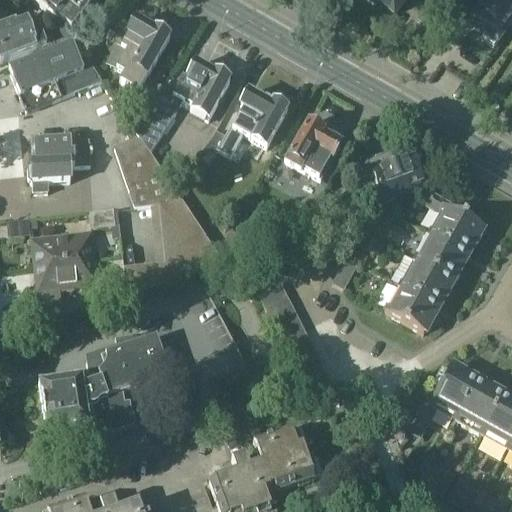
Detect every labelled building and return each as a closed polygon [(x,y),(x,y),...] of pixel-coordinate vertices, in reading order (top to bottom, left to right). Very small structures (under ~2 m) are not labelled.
[(27,4),(41,15),(51,0),(14,0),(24,7),(27,4)] [(51,0),(41,15),(56,25),(59,21),(71,30),(78,20),(79,21),(88,8),(92,10),(97,3),(94,1),(94,0),(51,0)] [(365,0),(374,7),(377,3),(393,17),(407,0),(365,0)] [(511,0),(486,0),(469,26),(484,36),(481,41),(493,50),(508,28),(511,30),(511,0)] [(117,50),(106,67),(122,76),(117,85),(138,97),(150,105),(156,95),(161,88),(148,80),(169,43),(168,37),(158,32),(154,34),(150,32),(155,23),(144,16),(138,25),(136,24),(120,52),(117,50)] [(0,65),(13,61),(45,49),(38,30),(32,33),(31,31),(21,35),(15,19),(0,24),(0,65)] [(26,116),(54,105),(101,85),(91,69),(83,74),(72,47),(8,73),(26,116)] [(132,132),(152,161),(160,148),(155,145),(182,103),(191,109),(188,113),(192,115),(208,125),(229,86),(228,85),(228,80),(219,75),(213,77),(212,77),(196,68),(188,82),(184,79),(169,103),(156,95),(150,105),(132,132)] [(222,143),(213,137),(204,153),(213,159),(217,153),(229,160),(242,138),(248,141),(247,142),(266,152),(293,104),(277,95),(270,106),(265,104),(264,105),(248,96),(240,112),(242,114),(231,133),(229,131),(222,143)] [(323,136),(307,127),(285,166),(321,185),(332,164),(340,148),(339,147),(342,141),(341,136),(334,132),(329,133),(325,140),(322,138),(323,136)] [(127,301),(223,266),(152,161),(132,132),(126,135),(129,142),(111,150),(133,213),(158,210),(163,264),(123,270),(126,292),(127,301)] [(33,198),(48,197),(47,187),(69,186),(68,171),(88,170),(88,155),(91,154),(91,152),(88,152),(87,144),(72,145),(72,141),(30,143),(32,168),(30,168),(30,169),(27,172),(27,184),(28,184),(31,187),(31,188),(32,188),(33,198)] [(420,181),(413,164),(408,165),(406,160),(395,154),(366,164),(361,177),(364,182),(361,183),(371,212),(410,198),(407,192),(421,187),(418,181),(420,181)] [(437,216),(413,261),(453,283),(455,280),(458,279),(461,274),(460,271),(475,243),(478,243),(482,237),(480,234),(482,230),(460,218),(463,212),(431,194),(423,208),(437,216)] [(289,233),(301,240),(302,238),(303,239),(302,237),(319,208),(307,202),(289,233)] [(304,239),(323,233),(332,215),(319,208),(302,237),(303,239),(304,239)] [(117,212),(89,215),(91,231),(119,228),(117,212)] [(364,229),(377,236),(381,227),(369,220),(364,229)] [(364,229),(359,238),(372,245),(377,236),(364,229)] [(30,244),(34,271),(94,264),(91,237),(30,244)] [(372,245),(359,238),(354,246),(367,253),(372,245)] [(346,264),(357,270),(364,257),(354,251),(346,264)] [(451,286),(453,283),(413,261),(388,309),(384,316),(423,338),(427,331),(429,330),(431,326),(430,323),(446,296),(449,295),(452,289),(451,286)] [(94,264),(34,271),(37,297),(97,290),(94,264)] [(252,287),(274,276),(268,264),(246,275),(252,287)] [(346,264),(339,275),(350,282),(357,270),(346,264)] [(339,275),(336,280),(332,287),(343,293),(347,286),(350,282),(339,275)] [(257,298),(280,287),(274,276),(252,287),(257,298)] [(99,311),(123,303),(121,286),(97,294),(99,311)] [(280,287),(257,298),(263,309),(286,298),(280,287)] [(166,347),(171,378),(239,354),(210,298),(134,324),(139,338),(143,338),(144,344),(156,340),(159,348),(166,347)] [(269,321),(292,310),(286,298),(263,309),(269,321)] [(292,310),(269,321),(275,332),(297,321),(292,310)] [(280,343),(303,332),(297,321),(275,332),(280,343)] [(303,332),(280,343),(286,354),(309,343),(303,332)] [(143,338),(139,338),(115,342),(116,348),(92,356),(94,360),(89,366),(87,366),(86,366),(89,387),(82,389),(81,380),(38,387),(45,435),(89,428),(89,426),(88,426),(87,418),(93,417),(94,419),(92,419),(95,433),(124,432),(127,431),(126,430),(131,428),(135,426),(130,411),(125,412),(123,395),(135,391),(136,394),(172,388),(171,378),(166,347),(159,348),(156,340),(144,344),(143,338)] [(292,366),(314,355),(309,343),(286,354),(292,366)] [(314,355),(292,366),(298,377),(320,366),(314,355)] [(320,366),(298,377),(303,389),(326,378),(320,366)] [(435,413),(481,439),(503,400),(500,399),(500,394),(495,391),(492,394),(463,378),(463,373),(457,370),(454,372),(451,370),(438,394),(432,391),(408,434),(420,440),(435,413)] [(303,389),(309,400),(320,396),(320,395),(332,389),(326,378),(303,389)] [(320,395),(320,396),(326,408),(349,397),(342,384),(332,389),(320,395)] [(507,402),(503,400),(481,439),(511,456),(511,400),(507,402)] [(224,480),(209,485),(218,511),(269,511),(276,510),(269,491),(274,489),(276,496),(314,483),(324,479),(316,459),(307,463),(302,449),(307,447),(301,429),(291,433),(253,446),(258,461),(261,467),(249,471),(245,458),(231,463),(235,476),(224,480)] [(96,461),(101,472),(116,466),(112,455),(96,461)] [(424,491),(436,469),(425,463),(412,484),(424,491)] [(447,475),(436,469),(424,491),(435,497),(447,475)] [(447,475),(435,497),(442,501),(454,479),(447,475)] [(453,507),(466,486),(459,482),(446,503),(453,507)] [(465,511),(477,492),(466,486),(453,507),(461,511),(465,511)] [(480,511),(488,498),(477,492),(465,511),(480,511)] [(495,511),(499,505),(488,498),(480,511),(495,511)]
